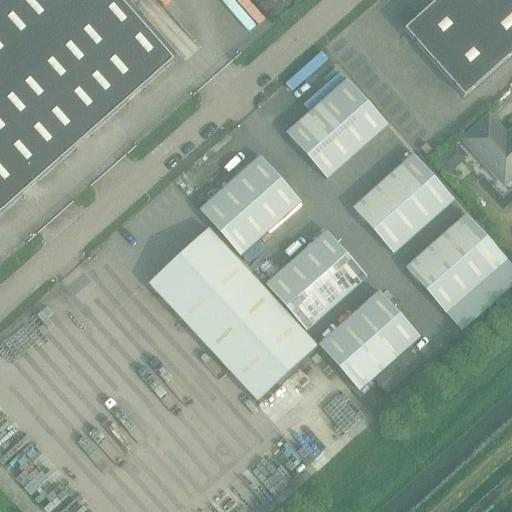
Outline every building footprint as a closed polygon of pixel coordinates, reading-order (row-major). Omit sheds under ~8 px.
[(0,0),(0,215),(173,63),(117,0),(0,0)] [(511,0),(438,0),(404,31),(464,98),(511,54),(511,0)] [(387,127),(347,81),(286,135),(326,180),(387,127)] [(465,141),(504,184),(511,176),(511,133),(506,139),(488,120),(465,141)] [(413,156),(352,210),(393,255),(453,202),(413,156)] [(260,158),(199,212),(239,258),(300,204),(260,158)] [(466,216),(405,270),(446,315),(506,262),(466,216)] [(326,233),(265,287),(305,333),(366,279),(326,233)] [(199,238),(148,285),(257,403),(308,356),(199,238)] [(379,293),(317,347),(357,393),(419,339),(379,293)] [(409,349),(374,380),(386,395),(421,364),(409,349)]
